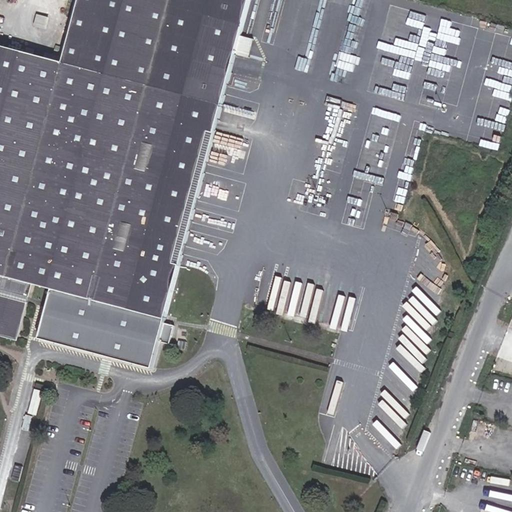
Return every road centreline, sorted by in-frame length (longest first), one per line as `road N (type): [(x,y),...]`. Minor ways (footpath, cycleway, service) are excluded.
road 1 (unknown): [(230,338),(305,0)]
road 2 (unclassified): [(400,511),(509,241)]
